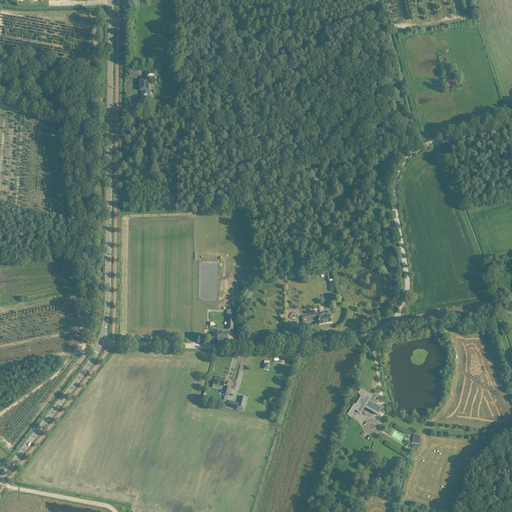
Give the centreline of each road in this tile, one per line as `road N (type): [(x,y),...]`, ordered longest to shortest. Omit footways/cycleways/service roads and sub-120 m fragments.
road 1 (unclassified): [(111,342),(311,347),(386,326),(407,286),(396,172),(428,144),(511,118)]
road 2 (tertiary): [(101,340),(111,0)]
road 3 (tertiary): [(0,479),(101,340)]
road 4 (track): [(302,347),(254,511)]
road 5 (track): [(435,143),(482,265)]
